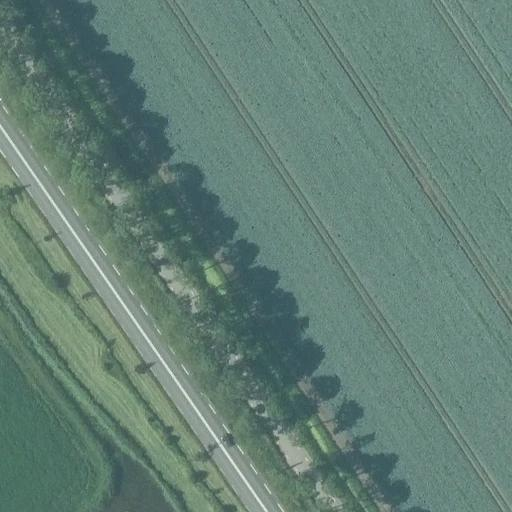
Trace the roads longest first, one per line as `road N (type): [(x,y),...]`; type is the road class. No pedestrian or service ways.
road 1 (unclassified): [(332,511),(0,28)]
road 2 (primary): [(262,511),(0,130)]
